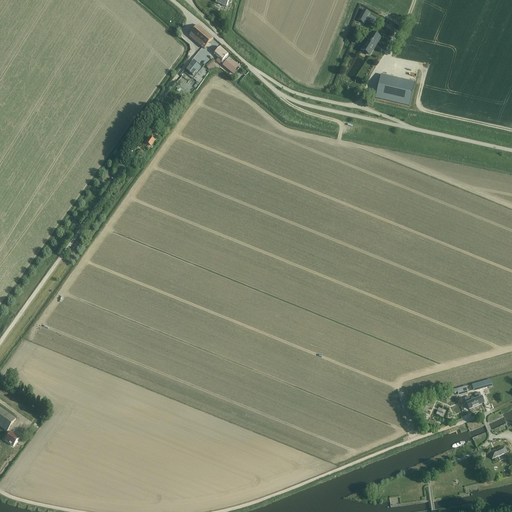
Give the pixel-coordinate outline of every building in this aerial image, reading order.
[(364,10),(363,10),(358,20),(358,21),(363,24),(369,13),(364,10)] [(198,26),(189,36),(204,49),(213,39),(198,26)] [(381,38),(372,32),(360,51),(370,57),(381,38)] [(221,62),(224,65),(223,66),(233,75),(240,67),(229,58),(228,60),(225,58),(228,55),(220,47),(214,54),(219,58),(216,61),(219,64),(221,62)] [(193,61),(186,69),(193,76),(200,67),(193,61)] [(205,69),(201,74),(206,78),(210,72),(205,69)] [(415,83),(381,75),(375,99),(409,107),(415,83)] [(152,135),(150,138),(150,137),(145,143),(148,145),(146,148),(148,150),(151,146),(155,141),(157,139),(152,135)] [(490,380),(472,385),(473,390),(492,385),(490,380)] [(457,389),(453,390),(454,395),(458,394),(458,396),(468,394),(467,392),(466,387),(457,389)] [(464,399),(467,404),(467,405),(469,409),(484,403),(482,398),(481,398),(479,393),(475,395),(477,400),(471,402),(469,397),(464,399)] [(0,427),(7,432),(10,428),(16,420),(0,408),(0,427)] [(441,408),(438,414),(445,417),(448,411),(441,408)] [(39,417),(43,420),(48,413),(44,410),(39,417)] [(13,447),(16,443),(19,439),(11,433),(5,441),(13,447)] [(507,453),(506,452),(504,447),(490,453),(492,460),(507,453)]
